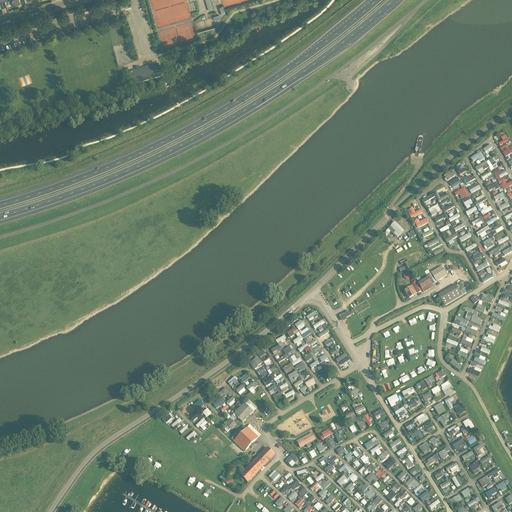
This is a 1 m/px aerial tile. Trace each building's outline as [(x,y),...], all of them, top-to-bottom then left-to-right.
[(205,0),(209,11),(215,9),(212,0),(205,0)] [(162,76),(158,64),(140,69),(139,66),(136,67),(137,70),(129,72),(133,85),(162,76)] [(499,146),(508,140),(505,134),(500,137),(501,139),(497,142),(499,146)] [(484,152),(492,147),(489,143),(482,148),(484,152)] [(504,156),(511,152),(511,145),(507,147),(505,143),(499,146),(504,156)] [(496,163),(495,161),(498,159),(496,155),(488,160),(491,166),(496,163)] [(485,161),(475,167),(478,173),(489,166),(485,161)] [(459,175),(466,171),(462,165),(459,167),(457,165),(454,167),(459,175)] [(503,176),(507,174),(505,169),(499,172),(498,168),(492,171),(498,184),(505,181),(503,176)] [(442,175),(447,181),(454,175),(450,169),(442,175)] [(490,172),(480,177),(482,180),(487,177),(488,179),(492,177),(490,172)] [(457,177),(448,182),(452,187),(460,183),(457,177)] [(499,184),(503,190),(511,184),(511,183),(510,180),(505,183),(504,181),(499,184)] [(497,193),(501,191),(496,182),(486,188),(488,191),(494,187),(497,193)] [(470,194),(480,189),(477,183),(467,188),(470,194)] [(455,196),(458,194),(461,199),(468,195),(463,186),(453,192),(455,196)] [(448,197),(446,194),(439,196),(437,192),(434,193),(437,202),(448,197)] [(432,193),(421,199),(425,205),(430,202),(429,199),(434,196),(432,193)] [(475,205),(486,199),(485,196),(483,197),(482,194),(474,198),(476,201),(474,203),(475,205)] [(469,207),(468,205),(471,203),(468,197),(461,200),(465,209),(469,207)] [(497,207),(499,210),(509,205),(508,202),(497,207)] [(451,203),(442,208),(444,212),(453,206),(451,203)] [(436,204),(427,209),(429,213),(435,209),(438,214),(441,212),(436,204)] [(491,210),(489,206),(486,207),(485,205),(481,207),(483,209),(479,211),(481,215),(491,210)] [(474,215),(478,213),(474,206),(464,212),(466,215),(472,212),(474,215)] [(404,211),(406,215),(408,214),(410,219),(422,213),(420,209),(414,211),(412,207),(404,211)] [(449,222),(459,216),(457,213),(447,219),(449,222)] [(482,215),(485,222),(490,220),(486,213),(482,215)] [(475,224),(476,226),(483,222),(480,217),(471,223),(473,226),(475,224)] [(494,217),(485,222),(487,225),(496,220),(494,217)] [(425,218),(419,221),(417,218),(413,220),(417,228),(428,223),(425,218)] [(397,237),(404,230),(393,221),(383,232),(386,235),(389,231),(397,237)] [(463,223),(453,228),(455,232),(465,226),(463,223)] [(446,225),(438,229),(440,233),(448,228),(446,225)] [(475,233),(476,235),(488,229),(486,226),(475,233)] [(422,238),(432,233),(430,229),(420,234),(422,238)] [(407,233),(410,238),(415,235),(412,230),(407,233)] [(468,232),(458,238),(460,242),(471,236),(468,232)] [(501,239),(499,237),(495,239),(498,245),(508,239),(506,236),(501,239)] [(436,238),(423,245),(425,249),(438,242),(436,238)] [(474,243),(464,249),(466,252),(476,246),(474,243)] [(439,246),(434,248),(435,251),(432,252),(433,255),(442,252),(439,246)] [(511,246),(501,251),(503,255),(511,251),(511,246)] [(482,255),(480,252),(478,253),(477,251),(470,255),(473,260),(482,255)] [(503,257),(495,262),(496,265),(505,260),(503,257)] [(444,263),(447,273),(453,271),(450,261),(444,263)] [(476,271),(487,265),(485,262),(475,268),(476,271)] [(436,282),(447,276),(441,267),(431,273),(436,282)] [(481,279),(483,282),(493,277),(491,273),(481,279)] [(427,277),(421,280),(420,277),(416,279),(418,282),(418,283),(422,290),(432,284),(427,277)] [(416,281),(412,283),(418,293),(422,291),(416,281)] [(442,306),(461,296),(455,284),(436,294),(442,306)] [(502,293),(511,296),(511,285),(509,284),(507,289),(504,288),(502,293)] [(414,295),(416,293),(412,286),(404,290),(409,298),(414,295)] [(493,297),(483,293),(480,299),(490,303),(493,297)] [(474,303),(478,299),(474,295),(470,299),(474,303)] [(475,309),(483,313),(484,310),(479,308),(480,305),(477,304),(475,309)] [(309,322),(314,319),(312,316),(316,314),(314,311),(306,316),(309,322)] [(343,320),(351,315),(348,311),(340,316),(343,320)] [(492,312),(491,317),(503,320),(504,314),(497,312),(497,314),(492,312)] [(458,324),(464,327),(467,321),(455,316),(453,319),(459,322),(458,324)] [(323,318),(312,325),(314,328),(325,321),(323,318)] [(297,330),(304,326),(300,320),(294,324),(297,330)] [(492,326),(489,325),(487,328),(497,332),(499,326),(493,324),(492,326)] [(476,331),(469,329),(470,327),(466,326),(464,331),(475,335),(476,331)] [(289,337),(297,333),(295,327),(286,331),(289,337)] [(299,332),(300,335),(292,340),(294,344),(295,343),(297,346),(301,343),(299,341),(310,333),(306,327),(299,332)] [(318,334),(321,339),(327,334),(324,330),(318,334)] [(486,337),(482,335),(481,338),(492,343),(495,337),(488,334),(486,337)] [(284,335),(275,340),(279,347),(283,344),(281,341),(284,339),(285,342),(287,341),(284,335)] [(464,341),(465,339),(461,337),(459,342),(470,347),(471,343),(464,341)] [(326,347),(332,344),(330,339),(324,342),(326,347)] [(299,352),(307,346),(306,343),(297,349),(299,352)] [(270,349),(273,354),(280,350),(277,345),(270,349)] [(282,349),(285,354),(291,351),(288,345),(282,349)] [(318,345),(311,349),(314,355),(321,350),(318,345)] [(262,349),(256,353),(259,358),(265,354),(262,349)] [(304,357),(307,361),(312,357),(309,353),(304,357)] [(325,353),(318,358),(321,362),(328,358),(325,353)] [(344,353),(334,358),(337,364),(347,359),(344,353)] [(257,356),(249,362),(253,369),(262,363),(257,356)] [(298,357),(293,361),(290,357),(288,358),(292,365),(300,361),(298,357)] [(452,358),(448,363),(458,370),(461,366),(452,358)] [(311,368),(319,363),(316,360),(309,365),(311,368)] [(297,368),(300,371),(306,366),(301,361),(294,367),(296,369),(297,368)] [(319,364),(312,368),(315,372),(322,368),(319,364)] [(270,375),(277,370),(274,365),(267,371),(270,375)] [(421,366),(416,369),(419,374),(424,371),(421,366)] [(467,372),(477,377),(479,373),(469,369),(467,372)] [(289,379),(293,377),(294,379),(298,376),(295,370),(286,375),(289,379)] [(299,375),(301,380),(308,375),(305,371),(299,375)] [(246,373),(239,378),(242,383),(249,377),(246,373)] [(281,374),(273,378),(275,383),(283,379),(281,374)] [(234,376),(227,382),(230,385),(237,379),(234,376)] [(264,385),(273,381),(270,376),(261,380),(264,385)] [(431,376),(424,379),(428,387),(431,386),(430,383),(434,381),(431,376)] [(311,378),(303,383),(307,388),(315,383),(311,378)] [(292,384),(294,387),(302,382),(300,379),(292,384)] [(422,390),(427,387),(423,380),(418,383),(422,390)] [(440,384),(444,389),(450,385),(447,380),(440,384)] [(250,392),(257,386),(253,381),(246,387),(250,392)] [(286,386),(287,385),(286,383),(278,386),(281,392),(287,389),(286,386)] [(235,389),(239,394),(247,389),(243,384),(235,389)] [(431,389),(435,397),(442,393),(437,386),(431,389)] [(222,399),(229,392),(224,387),(217,394),(222,399)] [(353,398),(361,394),(357,387),(349,392),(353,398)] [(404,397),(414,393),(412,387),(401,391),(404,397)] [(283,395),(285,398),(294,393),(292,390),(283,395)] [(421,395),(423,401),(432,397),(429,391),(421,395)] [(393,402),(398,400),(396,394),(386,398),(390,407),(395,405),(393,402)] [(232,400),(234,398),(232,396),(226,402),(230,406),(234,402),(232,400)] [(452,407),(449,401),(453,399),(452,396),(443,400),(448,409),(452,407)] [(212,404),(216,409),(224,402),(220,397),(212,404)] [(409,409),(420,403),(417,398),(406,404),(409,409)] [(196,410),(203,404),(199,399),(192,405),(196,410)] [(339,406),(342,411),(349,407),(347,402),(339,406)] [(437,415),(445,411),(440,402),(433,406),(437,415)] [(237,417),(243,423),(253,412),(244,403),(233,415),(236,418),(237,417)] [(454,408),(458,415),(465,411),(461,404),(454,408)] [(220,410),(224,414),(229,409),(225,405),(220,410)] [(355,413),(365,408),(363,405),(353,409),(355,413)] [(201,412),(206,417),(211,413),(206,408),(201,412)] [(380,417),(379,416),(384,414),(381,408),(373,413),(376,419),(380,417)] [(439,421),(443,427),(446,426),(444,422),(448,420),(446,417),(449,415),(447,411),(436,419),(438,422),(439,421)] [(162,419),(165,423),(173,416),(170,412),(162,419)] [(189,416),(193,420),(200,414),(198,413),(196,415),(193,412),(189,416)] [(411,420),(412,423),(417,420),(418,424),(428,418),(424,413),(411,420)] [(179,425),(177,423),(181,420),(178,418),(170,425),(174,430),(179,425)] [(202,418),(194,425),(197,428),(198,426),(200,428),(207,422),(202,418)] [(230,429),(235,424),(230,418),(225,424),(230,429)] [(465,427),(468,426),(469,429),(473,427),(468,418),(462,422),(465,427)] [(335,428),(336,430),(342,427),(339,421),(330,425),(333,429),(335,428)] [(386,426),(388,425),(386,421),(378,424),(381,430),(383,429),(384,431),(388,429),(386,426)] [(180,424),(183,427),(178,431),(182,436),(188,430),(182,423),(180,424)] [(423,427),(424,431),(427,430),(428,432),(433,429),(431,424),(423,427)] [(350,425),(347,427),(352,436),(355,434),(350,425)] [(247,428),(244,426),(231,439),(234,442),(245,452),(250,447),(252,449),(255,445),(253,443),(258,438),(247,427),(247,428)] [(319,433),(322,439),(330,435),(328,429),(319,433)] [(383,434),(386,439),(393,434),(390,430),(383,434)] [(410,438),(415,437),(416,440),(422,437),(419,430),(409,434),(410,438)] [(310,442),(316,439),(312,432),(296,441),(300,448),(306,445),(307,448),(312,445),(310,442)] [(472,435),(470,437),(468,434),(464,436),(470,445),(476,441),(472,435)] [(433,446),(439,441),(435,435),(429,440),(433,446)] [(398,438),(389,444),(391,447),(400,441),(398,438)] [(328,448),(334,446),(330,439),(327,440),(327,439),(322,442),(324,447),(327,446),(328,448)] [(454,449),(464,443),(461,439),(452,445),(454,449)] [(363,444),(365,449),(372,446),(370,440),(363,444)] [(315,444),(319,452),(323,450),(319,442),(315,444)] [(425,443),(418,447),(421,452),(428,448),(425,443)] [(353,451),(351,453),(356,459),(361,454),(354,447),(352,449),(353,451)] [(395,453),(400,459),(402,457),(400,454),(406,450),(403,447),(395,453)] [(442,458),(447,455),(445,452),(449,450),(447,447),(436,453),(442,462),(443,461),(442,458)] [(264,466),(275,455),(267,448),(257,459),(241,476),(239,478),(243,482),(245,480),(248,482),(264,466)] [(385,459),(384,458),(389,454),(385,450),(376,458),(381,463),(385,459)] [(292,453),(285,460),(290,467),(298,460),(292,453)] [(410,461),(412,460),(409,453),(405,455),(406,459),(403,460),(407,469),(412,466),(410,461)] [(436,454),(426,458),(428,462),(424,463),(425,465),(438,460),(436,454)] [(485,462),(491,458),(488,454),(478,461),(482,467),(487,464),(485,462)] [(331,466),(338,461),(334,455),(327,460),(331,466)] [(359,460),(366,465),(369,461),(362,455),(359,460)] [(318,460),(321,465),(328,462),(324,456),(318,460)] [(388,469),(394,463),(390,458),(383,465),(388,469)] [(453,461),(446,465),(449,470),(456,467),(453,461)] [(376,471),(378,469),(371,463),(369,465),(376,471)] [(469,466),(473,474),(479,472),(474,463),(469,466)] [(280,464),(273,471),(276,474),(283,466),(280,464)] [(325,472),(332,466),(329,464),(323,469),(325,472)] [(342,474),(346,470),(342,465),(338,469),(342,474)] [(414,478),(420,473),(414,467),(408,471),(414,478)] [(369,482),(373,478),(375,481),(385,473),(380,468),(366,479),(369,482)] [(498,468),(477,480),(481,487),(490,482),(488,478),(491,476),(493,479),(498,476),(496,473),(499,471),(498,468)] [(436,480),(444,474),(441,469),(433,475),(436,480)] [(335,479),(339,474),(335,470),(330,475),(335,479)] [(401,482),(407,475),(402,470),(396,477),(401,482)] [(352,473),(347,477),(353,483),(357,479),(352,473)] [(342,475),(335,482),(340,487),(347,480),(342,475)] [(454,476),(451,478),(456,487),(462,484),(457,476),(455,478),(454,476)] [(410,477),(404,484),(408,488),(409,487),(412,490),(418,484),(410,477)] [(449,479),(438,486),(442,491),(452,484),(449,479)] [(292,490),(299,485),(295,480),(288,485),(292,490)] [(330,482),(328,480),(325,482),(323,480),(319,484),(324,489),(330,482)] [(497,490),(499,488),(501,491),(506,488),(502,481),(494,486),(497,490)] [(315,493),(319,489),(321,490),(322,489),(316,482),(310,487),(315,493)] [(373,485),(378,491),(381,487),(376,482),(373,485)] [(344,489),(346,491),(348,489),(350,491),(354,487),(350,483),(344,489)] [(360,484),(357,487),(362,492),(368,486),(365,483),(362,486),(360,484)] [(391,490),(395,493),(400,486),(396,483),(391,490)] [(412,490),(417,495),(423,490),(418,485),(412,490)] [(303,492),(305,489),(302,486),(297,493),(301,497),(304,493),(303,492)] [(464,498),(471,492),(467,487),(460,492),(464,498)] [(493,487),(484,493),(488,499),(492,496),(491,495),(496,492),(493,487)] [(324,493),(326,491),(323,488),(317,494),(321,499),(326,494),(324,493)] [(369,499),(375,493),(370,489),(367,491),(365,489),(362,492),(369,499)] [(337,490),(332,495),(336,499),(341,494),(337,490)] [(385,497),(389,501),(395,494),(391,490),(385,497)] [(291,501),(297,495),(293,491),(286,497),(291,501)] [(418,497),(422,502),(429,495),(425,491),(418,497)] [(328,493),(326,495),(327,496),(324,501),(329,504),(334,497),(328,493)] [(353,497),(358,501),(362,497),(356,493),(353,497)] [(312,503),(311,501),(314,498),(310,494),(304,500),(309,505),(312,503)] [(451,505),(462,499),(459,494),(448,499),(451,505)] [(371,501),(375,506),(382,500),(378,495),(371,501)] [(278,508),(285,501),(280,496),(273,503),(278,508)] [(299,497),(293,503),(298,508),(305,502),(299,497)] [(476,502),(476,501),(479,500),(477,497),(466,503),(470,509),(474,507),(473,504),(476,502)] [(342,503),(348,509),(350,507),(348,505),(350,502),(346,498),(342,503)] [(437,507),(440,505),(437,500),(427,506),(430,509),(435,505),(437,507)] [(493,511),(498,511),(501,510),(500,508),(503,507),(500,501),(490,507),(493,511)] [(331,507),(335,511),(340,506),(336,502),(331,507)] [(384,511),(388,506),(384,502),(380,507),(384,511)] [(302,511),(303,511),(309,511),(312,508),(305,503),(302,507),(304,508),(302,511)] [(372,503),(366,508),(369,511),(375,506),(372,503)] [(418,503),(412,509),(414,511),(417,511),(422,508),(418,503)]
